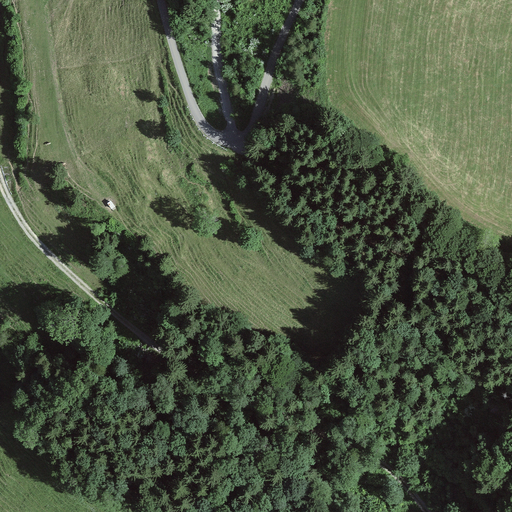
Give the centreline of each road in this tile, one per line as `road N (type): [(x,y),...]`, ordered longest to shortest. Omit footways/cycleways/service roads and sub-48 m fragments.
road 1 (track): [(426,511),(383,465),(228,394),(146,345),(38,243),(0,178)]
road 2 (track): [(511,299),(333,221),(236,140)]
road 3 (track): [(236,140),(216,0)]
